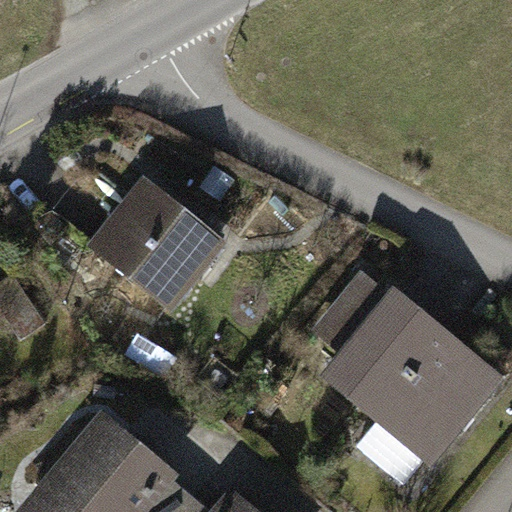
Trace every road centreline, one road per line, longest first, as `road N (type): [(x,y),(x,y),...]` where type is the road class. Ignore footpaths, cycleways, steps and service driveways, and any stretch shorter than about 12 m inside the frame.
road 1 (residential): [(154,29),(212,108),(511,262)]
road 2 (tertiary): [(0,118),(154,29)]
